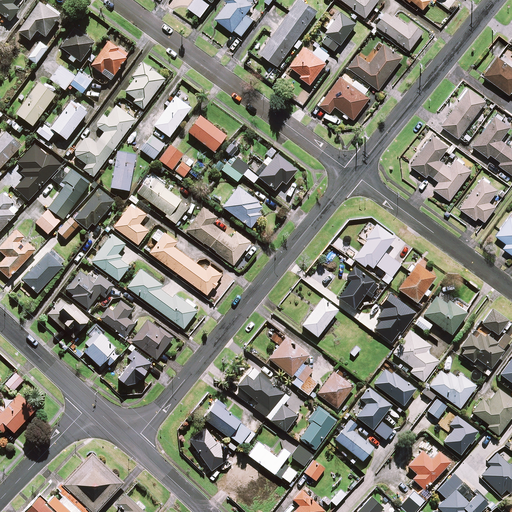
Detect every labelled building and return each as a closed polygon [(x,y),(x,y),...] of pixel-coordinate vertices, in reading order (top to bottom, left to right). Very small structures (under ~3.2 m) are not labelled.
[(16,0),(0,0),(0,14),(10,22),(20,10),(13,5),(16,0)] [(210,6),(202,0),(195,0),(189,8),(201,17),(210,6)] [(257,1),(255,0),(226,0),(227,0),(229,2),(216,20),(233,32),(234,30),(242,36),(254,20),(246,15),(257,1)] [(318,11),(302,0),(299,0),(261,54),(278,66),(318,11)] [(341,0),(366,18),(379,0),(341,0)] [(410,0),(424,10),(431,0),(430,0),(410,0)] [(62,16),(41,1),(19,33),(30,41),(37,32),(46,38),(62,16)] [(382,20),(377,26),(410,50),(424,32),(410,22),(407,25),(388,11),(385,15),(383,13),(379,17),(382,20)] [(357,23),(341,12),(321,41),(336,52),(357,23)] [(95,44),(74,29),(60,48),(71,56),(68,59),(73,63),(76,60),(81,63),(95,44)] [(403,58),(377,39),(363,59),(358,55),(349,67),(379,90),(403,58)] [(507,45),(500,39),(490,51),(497,57),(507,45)] [(129,56),(109,42),(91,67),(111,81),(129,56)] [(48,49),(40,43),(29,59),(36,65),(48,49)] [(332,56),(319,46),(314,52),(306,46),(290,66),(302,75),(301,77),(310,85),(332,56)] [(511,68),(496,56),(482,75),(507,94),(509,92),(511,94),(511,68)] [(165,80),(143,64),(133,78),(135,79),(125,92),(136,100),(133,103),(143,110),(165,80)] [(75,77),(61,66),(50,80),(65,91),(75,77)] [(77,77),(71,85),(68,89),(70,91),(73,87),(82,94),(89,86),(77,77)] [(354,86),(341,77),(320,106),(330,114),(336,106),(354,120),(370,98),(364,94),(369,89),(358,81),(354,86)] [(56,96),(39,84),(16,115),(33,127),(56,96)] [(484,101),(466,88),(439,125),(457,138),(484,101)] [(188,97),(180,91),(154,126),(170,138),(191,109),(183,104),(188,97)] [(88,113),(73,101),(51,129),(67,141),(88,113)] [(75,152),(76,157),(87,165),(84,170),(94,177),(136,121),(116,106),(107,119),(104,116),(96,126),(105,133),(97,144),(90,139),(85,139),(75,152)] [(509,127),(492,115),(470,145),(486,157),(488,154),(499,162),(497,164),(511,175),(511,141),(508,146),(499,139),(509,127)] [(227,136),(201,116),(188,133),(214,153),(227,136)] [(55,133),(44,124),(37,132),(48,142),(55,133)] [(0,170),(21,147),(5,132),(0,137),(0,170)] [(447,146),(431,134),(408,165),(425,176),(427,173),(437,181),(431,188),(448,200),(470,170),(453,158),(447,166),(437,159),(447,146)] [(165,146),(152,136),(141,151),(154,160),(165,146)] [(47,157),(35,145),(18,163),(25,170),(21,173),(26,177),(16,189),(29,201),(61,166),(50,155),(47,157)] [(183,156),(170,146),(159,161),(173,170),(183,156)] [(136,156),(118,153),(111,188),(130,192),(136,156)] [(297,171),(277,155),(258,178),(275,191),(282,182),(286,185),(297,171)] [(227,164),(222,170),(237,182),(249,167),(237,159),(231,167),(227,164)] [(225,165),(220,160),(213,168),(219,173),(225,165)] [(265,166),(256,160),(249,169),(258,175),(265,166)] [(206,167),(200,161),(190,172),(196,178),(206,167)] [(190,170),(182,164),(176,171),(184,178),(190,170)] [(91,183),(72,169),(63,182),(66,185),(48,210),(64,220),(91,183)] [(496,190),(480,177),(457,207),(473,220),(476,216),(483,221),(494,207),(487,201),(496,190)] [(137,193),(167,215),(165,217),(175,224),(177,223),(188,208),(180,202),(181,201),(154,180),(148,188),(144,184),(137,193)] [(266,209),(238,188),(223,208),(250,229),(266,209)] [(115,202),(99,189),(74,219),(90,232),(115,202)] [(13,204),(3,194),(0,197),(0,232),(14,216),(7,210),(13,204)] [(146,216),(131,205),(114,228),(138,245),(148,231),(140,225),(146,216)] [(218,217),(205,207),(187,231),(234,266),(250,244),(236,233),(232,239),(212,225),(218,217)] [(60,222),(48,211),(36,223),(48,235),(60,222)] [(511,254),(511,213),(510,217),(509,216),(494,235),(505,243),(502,248),(511,255),(511,254)] [(79,226),(71,218),(58,232),(66,240),(79,226)] [(392,236),(374,223),(363,239),(364,240),(352,258),(362,266),(364,263),(371,267),(392,236)] [(177,243),(159,229),(152,238),(158,242),(150,254),(207,296),(223,275),(206,263),(202,268),(173,248),(177,243)] [(37,250),(17,231),(0,248),(0,251),(7,257),(0,264),(0,270),(9,279),(37,250)] [(125,245),(112,235),(92,262),(119,282),(130,267),(116,257),(125,245)] [(66,263),(52,249),(23,280),(38,294),(66,263)] [(400,264),(386,254),(377,267),(385,272),(381,279),(387,283),(400,264)] [(433,277),(415,264),(397,289),(415,302),(422,293),(426,295),(429,291),(425,289),(433,277)] [(376,286),(350,267),(344,275),(350,279),(336,296),(352,309),(364,293),(368,296),(376,286)] [(115,286),(92,269),(87,277),(80,272),(65,292),(88,309),(100,294),(105,299),(115,286)] [(162,285),(141,270),(128,288),(184,329),(197,312),(175,295),(172,298),(159,289),(162,285)] [(445,303),(433,295),(421,314),(449,334),(464,312),(448,300),(445,303)] [(336,309),(320,297),(300,324),(316,336),(336,309)] [(67,306),(61,300),(48,314),(74,338),(90,320),(70,302),(67,306)] [(133,309),(121,300),(113,312),(108,308),(100,319),(126,338),(135,324),(127,318),(133,309)] [(506,320),(489,308),(479,322),(496,334),(506,320)] [(379,320),(366,311),(359,322),(372,330),(379,320)] [(430,324),(418,316),(413,323),(424,332),(430,324)] [(173,337),(149,319),(132,342),(157,360),(173,337)] [(482,336),(471,328),(458,347),(462,350),(460,353),(471,361),(474,357),(489,368),(503,347),(484,334),(482,336)] [(429,345),(407,330),(391,352),(411,367),(408,372),(421,381),(436,360),(424,351),(429,345)] [(115,348),(98,331),(86,344),(90,347),(85,352),(100,367),(105,362),(110,366),(119,356),(112,350),(115,348)] [(307,355),(283,336),(266,357),(290,376),(307,355)] [(130,347),(124,355),(133,361),(119,380),(129,387),(136,388),(153,364),(130,347)] [(511,355),(510,354),(497,373),(511,384),(511,355)] [(283,394),(250,367),(236,385),(257,402),(253,407),(265,416),(283,394)] [(413,388),(384,367),(372,383),(401,404),(413,388)] [(352,385),(332,370),(315,393),(335,408),(352,385)] [(445,375),(438,370),(427,385),(458,407),(474,385),(458,373),(455,377),(447,371),(445,375)] [(24,380),(16,373),(6,384),(14,391),(24,380)] [(316,382),(307,375),(298,388),(307,394),(316,382)] [(389,404),(367,387),(358,398),(360,399),(350,412),(383,438),(390,429),(377,419),(389,404)] [(434,394),(424,387),(421,392),(431,399),(434,394)] [(511,412),(511,399),(496,388),(486,402),(480,398),(470,411),(487,424),(486,426),(496,434),(511,412)] [(36,410),(19,394),(0,414),(0,428),(4,432),(9,427),(15,432),(36,410)] [(445,405),(435,398),(426,410),(436,418),(445,405)] [(222,405),(215,399),(201,417),(226,436),(227,434),(239,443),(249,429),(220,408),(222,405)] [(296,414),(280,403),(269,419),(284,430),(296,414)] [(335,419),(316,405),(306,418),(310,421),(298,437),(313,448),(335,419)] [(476,430),(450,411),(439,425),(448,432),(442,441),(458,454),(476,430)] [(355,423),(348,418),(332,437),(360,460),(371,446),(350,429),(355,423)] [(226,456),(203,426),(185,439),(208,469),(226,456)] [(275,457),(255,443),(247,455),(273,473),(288,452),(282,448),(275,457)] [(310,453),(297,444),(289,455),(302,465),(310,453)] [(94,447),(64,479),(98,510),(128,478),(94,447)] [(448,461),(435,450),(428,458),(418,449),(405,464),(415,473),(411,478),(423,489),(448,461)] [(237,452),(227,465),(250,482),(253,478),(260,483),(267,473),(260,469),(258,467),(237,452)] [(323,468),(312,459),(303,471),(314,480),(323,468)] [(295,472),(288,466),(284,462),(273,473),(279,478),(281,476),(286,481),(295,472)] [(438,485),(447,493),(435,506),(441,511),(474,511),(485,501),(474,490),(465,499),(460,495),(467,487),(451,471),(438,485)] [(80,511),(47,481),(29,500),(41,511),(80,511)] [(319,511),(322,510),(298,489),(290,497),(298,504),(290,511),(319,511)] [(412,511),(422,500),(411,491),(398,506),(405,511),(412,511)] [(145,511),(126,494),(118,503),(125,509),(122,511),(145,511)] [(376,511),(381,507),(369,495),(355,511),(356,511),(376,511)] [(511,511),(511,496),(502,505),(508,511),(511,511)]
